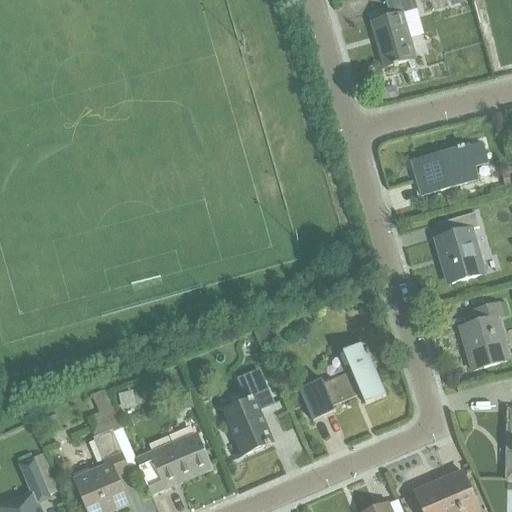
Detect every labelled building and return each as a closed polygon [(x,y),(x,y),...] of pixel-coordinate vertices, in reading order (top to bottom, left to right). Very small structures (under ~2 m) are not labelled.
[(372,24),(385,69),(415,60),(402,16),(417,11),(413,0),(391,0),(385,2),(390,19),(372,24)] [(385,101),(397,98),(396,89),(383,92),(385,101)] [(468,148),(413,163),(419,186),(436,181),(439,192),(478,182),(474,169),(486,166),(481,146),(469,149),(468,148)] [(511,175),(502,179),(505,189),(511,187),(511,175)] [(454,195),(444,198),(447,207),(456,204),(454,195)] [(442,239),(436,241),(435,241),(440,259),(443,258),(451,286),(485,276),(473,231),(479,229),(475,215),(438,226),(442,239)] [(460,329),(472,373),(509,363),(497,319),(502,318),(498,305),(475,312),(479,324),(460,329)] [(385,397),(363,346),(342,355),(351,374),(323,386),(321,382),(299,392),(313,423),(334,413),(333,409),(354,400),(353,397),(359,394),(364,407),(385,397)] [(273,406),(259,373),(238,381),(247,404),(224,414),(243,458),(272,446),(258,412),(273,406)] [(88,425),(95,441),(112,434),(113,436),(123,432),(118,420),(105,392),(99,394),(108,417),(88,425)] [(190,397),(174,401),(177,416),(193,413),(190,397)] [(55,417),(47,421),(52,431),(60,427),(55,417)] [(113,436),(112,434),(95,441),(107,469),(90,476),(91,479),(76,486),(87,511),(116,511),(128,507),(116,478),(128,472),(113,436)] [(196,436),(150,456),(136,462),(151,497),(179,485),(177,480),(209,466),(196,436)] [(50,500),(34,463),(22,468),(33,495),(0,509),(0,511),(40,511),(38,505),(50,500)] [(479,511),(463,474),(414,494),(421,511),(479,511)]
